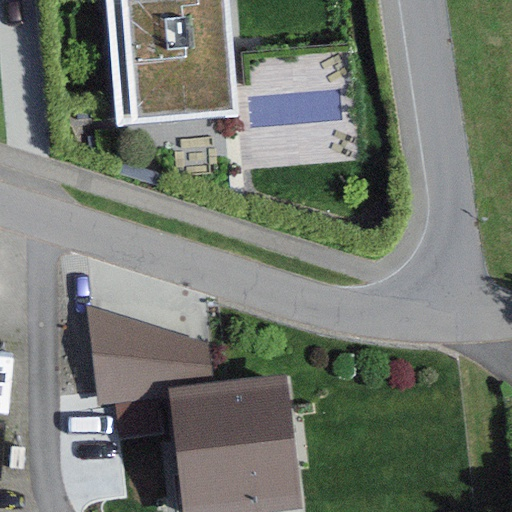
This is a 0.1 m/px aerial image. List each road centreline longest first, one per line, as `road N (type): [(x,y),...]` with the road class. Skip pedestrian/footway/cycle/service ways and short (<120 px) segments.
road 1 (residential): [(0,196),(347,313),(446,316)]
road 2 (residential): [(446,316),(453,204),(419,0)]
